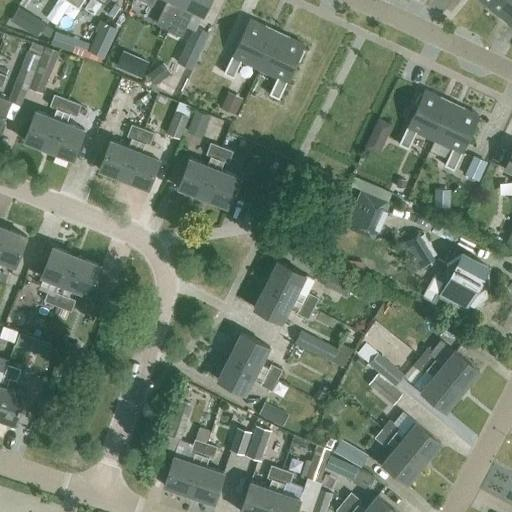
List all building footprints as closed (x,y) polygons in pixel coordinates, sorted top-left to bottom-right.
[(72,0),(70,3),(79,9),(84,0),(100,0),(106,3),(107,0),(72,0)] [(181,4),(182,0),(141,0),(153,6),(155,0),(167,0),(156,24),(168,29),(176,13),(177,13),(181,4)] [(176,13),(168,29),(168,31),(182,37),(195,11),(203,15),(210,0),(182,0),(181,4),(177,13),(176,13)] [(511,0),(493,0),(488,6),(511,25),(511,24),(511,0)] [(32,16),(24,29),(37,37),(45,24),(32,16)] [(260,69),(277,32),(258,23),(250,19),(233,55),(232,54),(224,73),(234,78),(242,60),(260,69)] [(101,25),(88,51),(104,59),(116,33),(101,25)] [(192,70),(209,33),(194,26),(176,62),(192,70)] [(277,32),(260,69),(277,77),(269,94),(279,99),(288,80),(287,80),(296,60),(300,61),(305,50),(302,49),(304,44),(301,43),(279,33),(277,32)] [(380,69),(390,46),(372,39),(363,62),(380,69)] [(87,43),(78,40),(74,53),(83,56),(87,43)] [(32,41),(16,83),(28,88),(45,46),(32,41)] [(59,52),(45,46),(28,88),(43,94),(59,52)] [(134,55),(128,70),(142,77),(149,61),(134,55)] [(157,67),(146,75),(155,86),(165,78),(157,67)] [(0,73),(0,125),(10,100),(0,96),(0,86),(2,87),(6,76),(0,73)] [(171,105),(175,92),(164,89),(160,102),(171,105)] [(435,140),(452,103),(425,90),(423,95),(420,93),(415,104),(418,105),(408,126),(407,125),(399,144),(409,149),(417,131),(435,140)] [(48,150),(68,99),(55,94),(50,106),(57,108),(54,117),(35,110),(24,140),(48,150)] [(220,109),(236,116),(241,105),(225,98),(220,109)] [(68,99),(48,150),(73,159),(85,129),(66,122),(70,113),(77,116),(81,104),(68,99)] [(180,139),(190,116),(188,116),(192,107),(179,102),(166,133),(180,139)] [(479,115),(452,103),(435,140),(453,148),(444,165),(454,170),(463,151),(462,151),(479,115)] [(188,125),(203,131),(209,117),(194,111),(188,125)] [(387,134),(391,125),(377,118),(372,128),(387,134)] [(124,179),(143,129),(132,124),(128,136),(132,138),(129,146),(111,139),(99,169),(124,179)] [(143,129),(124,179),(148,188),(160,158),(142,151),(145,143),(149,144),(154,133),(143,129)] [(242,139),(237,151),(248,155),(252,143),(242,139)] [(203,197),(222,147),(211,143),(207,154),(211,156),(208,164),(190,157),(178,187),(203,197)] [(222,147),(203,197),(228,207),(239,176),(221,169),(224,161),(228,163),(233,151),(222,147)] [(486,162),(474,157),(466,174),(478,180),(486,162)] [(322,186),(328,175),(313,167),(307,179),(322,186)] [(375,239),(390,203),(388,202),(392,193),(355,177),(350,186),(361,190),(345,227),(375,239)] [(434,193),(434,207),(450,207),(450,193),(434,193)] [(2,226),(0,231),(0,270),(0,269),(0,259),(15,266),(27,236),(2,226)] [(423,271),(436,262),(436,260),(437,256),(423,233),(419,232),(403,242),(403,246),(417,269),(420,270),(423,271)] [(58,306),(77,256),(53,246),(41,276),(59,283),(56,292),(49,289),(44,301),(58,306)] [(435,303),(439,296),(466,310),(469,304),(474,307),(486,299),(485,287),(489,285),(488,267),(462,253),(446,263),(447,272),(437,272),(423,297),(435,303)] [(77,256),(58,306),(71,311),(75,300),(68,297),(72,288),(89,295),(83,310),(98,316),(111,284),(97,278),(102,265),(77,256)] [(266,284),(314,308),(319,298),(308,292),(305,296),(297,292),(306,275),(278,260),(266,284)] [(362,277),(364,263),(343,260),(341,275),(362,277)] [(359,298),(364,289),(325,270),(318,282),(347,297),(349,293),(359,298)] [(297,313),(308,318),(314,308),(266,284),(254,307),(282,322),(291,304),(299,309),(297,313)] [(37,297),(23,292),(11,324),(25,329),(37,297)] [(386,319),(379,328),(408,351),(415,341),(386,319)] [(229,356),(277,380),(282,370),(271,364),(269,368),(261,364),(270,347),(241,332),(229,356)] [(31,337),(20,333),(16,344),(28,348),(31,337)] [(338,349),(320,339),(313,352),(330,360),(330,361),(344,368),(350,357),(349,356),(353,349),(341,344),(338,349)] [(421,356),(463,390),(479,370),(454,350),(442,365),(435,359),(438,355),(428,347),(421,356)] [(395,386),(405,375),(378,353),(368,364),(395,386)] [(0,387),(8,365),(10,360),(0,356),(0,387)] [(272,390),(277,380),(229,356),(217,379),(246,394),(255,376),(263,380),(261,385),(272,390)] [(446,411),(463,390),(421,356),(414,365),(423,373),(426,370),(433,375),(421,390),(446,411)] [(8,365),(0,387),(0,419),(15,424),(25,394),(7,387),(10,379),(17,381),(21,369),(8,365)] [(393,404),(402,394),(377,374),(368,384),(393,404)] [(327,393),(329,389),(321,385),(314,398),(322,402),(327,393)] [(282,427),(289,414),(265,402),(258,415),(282,427)] [(179,439),(187,417),(189,410),(177,407),(168,434),(179,439)] [(382,428),(424,463),(441,442),(416,422),(403,437),(396,431),(399,427),(390,419),(382,428)] [(189,494),(206,443),(212,424),(202,421),(195,439),(191,451),(196,452),(193,461),(174,455),(164,485),(189,494)] [(261,461),(272,431),(256,426),(245,456),(261,461)] [(244,455),(252,433),(237,427),(229,450),(244,455)] [(407,483),(424,463),(382,428),(375,437),(385,445),(388,442),(395,447),(382,462),(407,483)] [(338,442),(330,437),(325,446),(333,451),(361,467),(368,455),(340,439),(338,442)] [(206,443),(189,494),(214,502),(224,472),(206,465),(209,457),(213,458),(217,446),(206,443)] [(319,484),(325,467),(330,454),(331,450),(317,445),(311,462),(306,460),(300,478),(319,484)] [(330,454),(325,467),(353,481),(358,467),(330,454)] [(241,511),(268,511),(283,469),(272,465),(268,477),(272,479),(269,487),(251,481),(240,511),(241,511)] [(290,485),(294,473),(283,469),(268,511),(296,511),(301,498),(283,492),(286,483),(290,485)] [(325,511),(332,493),(319,489),(311,511),(325,511)] [(344,501),(356,511),(398,511),(377,495),(365,510),(358,504),(361,500),(351,492),(344,501)] [(356,511),(344,501),(336,510),(338,511),(356,511)]
